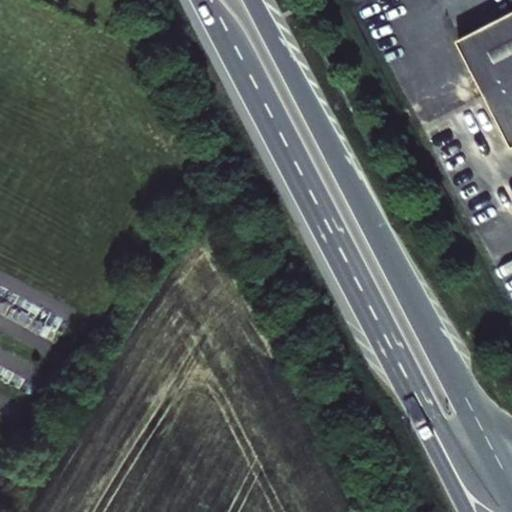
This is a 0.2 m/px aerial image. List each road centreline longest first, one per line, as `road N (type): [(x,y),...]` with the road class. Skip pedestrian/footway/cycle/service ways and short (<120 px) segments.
road 1 (primary): [(285,88),(475,486)]
road 2 (primary): [(473,429),(285,88)]
